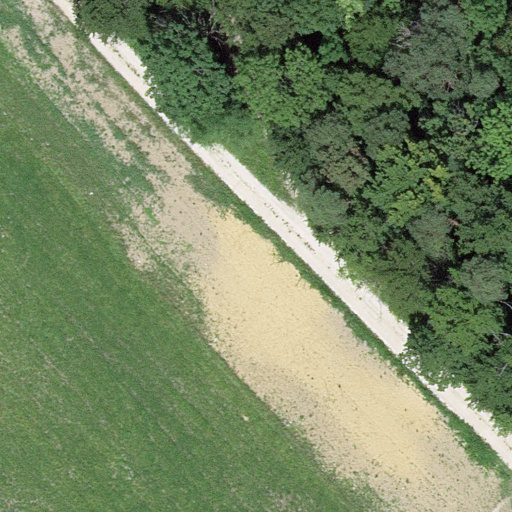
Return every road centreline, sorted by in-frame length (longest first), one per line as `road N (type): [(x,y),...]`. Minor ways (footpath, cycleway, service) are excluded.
road 1 (track): [(511,452),(58,0)]
road 2 (track): [(293,240),(182,0)]
